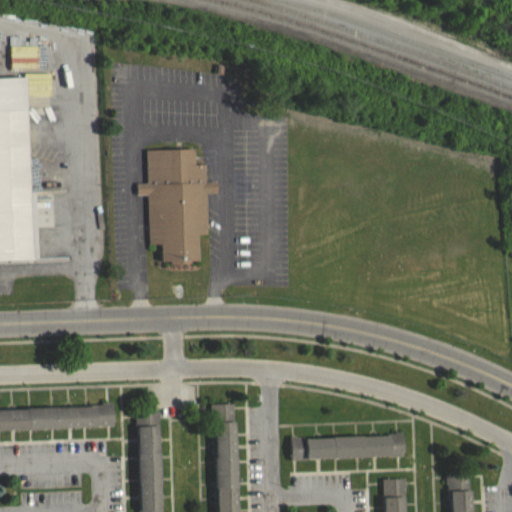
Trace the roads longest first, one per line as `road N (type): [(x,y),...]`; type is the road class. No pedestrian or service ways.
road 1 (residential): [(0,373),(267,368),(347,380),(511,447)]
road 2 (residential): [(0,325),(190,316),(322,327),(426,349),(511,390)]
road 3 (residential): [(267,368),(268,511),(344,497),(334,490),(268,493)]
road 4 (residential): [(100,511),(103,469),(93,459),(0,462)]
